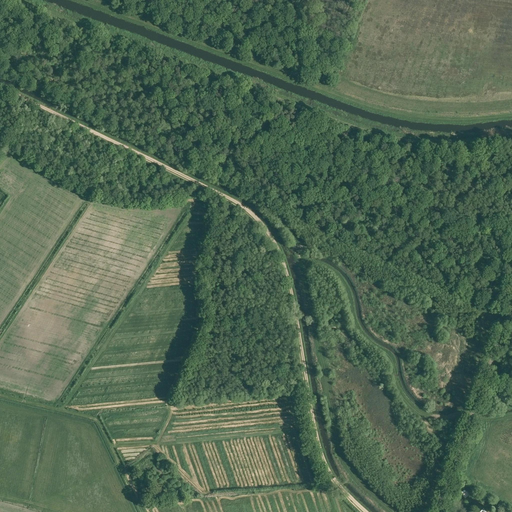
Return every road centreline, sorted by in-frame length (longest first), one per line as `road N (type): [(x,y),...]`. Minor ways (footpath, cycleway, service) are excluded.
road 1 (track): [(365,511),(328,466),(282,256),(254,215),(0,86)]
road 2 (track): [(2,0),(383,136),(511,142)]
road 3 (track): [(92,0),(388,108),(511,114)]
road 4 (unclassified): [(437,511),(511,303)]
